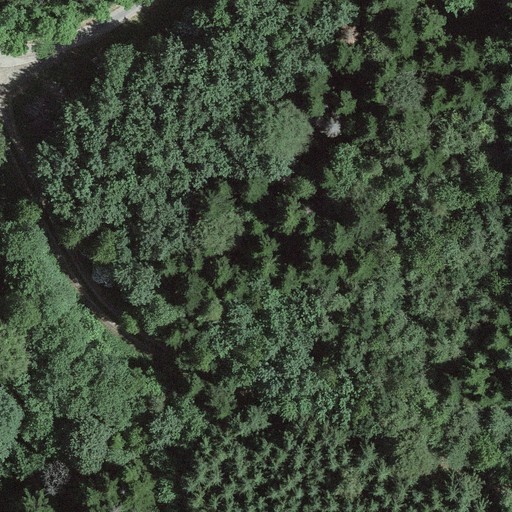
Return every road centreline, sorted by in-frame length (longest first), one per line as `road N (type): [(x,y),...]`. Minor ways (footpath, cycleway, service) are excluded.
road 1 (track): [(0,111),(67,273),(203,371),(379,417),(511,476)]
road 2 (track): [(141,0),(86,37),(22,56),(0,54)]
